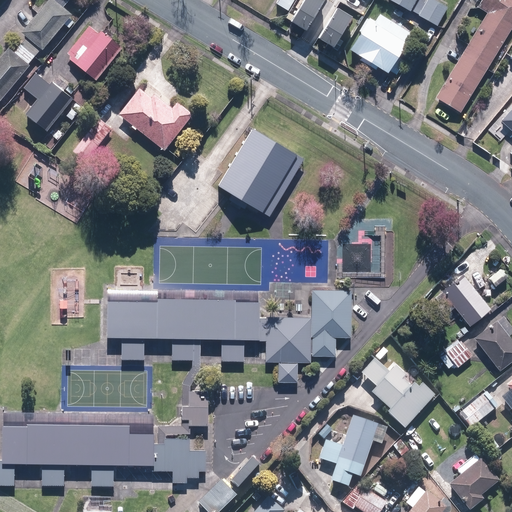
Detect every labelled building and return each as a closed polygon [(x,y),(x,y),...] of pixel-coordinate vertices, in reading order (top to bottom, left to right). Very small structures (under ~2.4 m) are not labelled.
[(50,0),(47,0),(20,34),(41,51),(70,15),(50,0)] [(276,0),(274,5),(286,12),(293,0),(276,0)] [(301,0),(289,20),(305,29),(323,0),(301,0)] [(385,0),(409,12),(415,0),(385,0)] [(446,8),(431,0),(426,0),(417,17),(436,27),(446,8)] [(433,97),(459,113),(511,24),(511,0),(479,0),(475,8),(484,13),(433,97)] [(337,6),(319,36),(334,45),(353,16),(337,6)] [(385,75),(408,35),(377,17),(373,24),(365,20),(346,54),(385,75)] [(90,24),(64,56),(96,82),(122,49),(90,24)] [(7,50),(0,57),(0,99),(27,67),(7,50)] [(24,116),(44,133),(71,99),(50,83),(24,116)] [(162,152),(190,115),(174,103),(170,108),(153,95),(149,99),(137,90),(117,117),(162,152)] [(511,106),(497,123),(510,134),(511,130),(511,106)] [(110,129),(97,119),(72,152),(85,162),(110,129)] [(252,128),(218,186),(269,216),(304,159),(252,128)] [(371,244),(342,244),(341,274),(384,275),(384,227),(372,227),(371,244)] [(469,325),(489,309),(462,276),(443,292),(469,325)] [(170,361),(189,361),(190,369),(181,385),(180,385),(180,388),(179,390),(180,390),(180,391),(179,391),(180,425),(152,425),(152,413),(119,413),(119,412),(53,412),(0,412),(0,459),(0,485),(12,486),(12,465),(40,465),(40,486),(63,486),(63,465),(79,465),(90,464),(90,486),(112,486),(112,471),(170,471),(170,483),(185,483),(185,478),(197,478),(197,471),(202,471),(202,450),(188,450),(188,438),(164,438),(164,434),(188,434),(188,426),(207,426),(207,391),(189,391),(189,388),(197,372),(198,372),(198,361),(198,341),(218,341),(218,361),(242,361),(242,340),(263,340),(263,361),(275,361),(275,383),(295,383),(295,364),(309,364),(309,358),(333,358),(333,337),(347,337),(347,291),(310,291),(310,318),(257,317),(257,290),(106,290),(106,338),(120,338),(120,361),(142,361),(143,338),(170,338),(170,361)] [(499,370),(511,359),(511,343),(494,321),(472,338),(499,370)] [(451,372),(471,356),(458,339),(438,355),(451,372)] [(384,413),(403,430),(433,397),(419,385),(416,389),(410,384),(407,387),(400,380),(403,376),(392,367),(387,372),(372,359),(359,374),(374,388),(369,393),(387,410),(384,413)] [(511,398),(511,380),(503,388),(511,398)] [(497,407),(485,396),(463,419),(474,430),(497,407)] [(461,424),(453,412),(443,419),(451,431),(461,424)] [(357,478),(375,426),(350,418),(332,470),(357,478)] [(436,443),(420,458),(433,472),(448,457),(436,443)] [(497,482),(479,459),(447,486),(468,511),(482,500),(479,497),(497,482)] [(219,481),(197,504),(204,511),(217,511),(234,495),(219,481)] [(389,489),(378,481),(371,491),(382,499),(389,489)] [(355,507),(362,511),(378,511),(385,503),(367,491),(355,507)] [(408,511),(448,511),(449,511),(426,492),(408,511)] [(254,511),(283,511),(284,511),(268,497),(254,511)]
